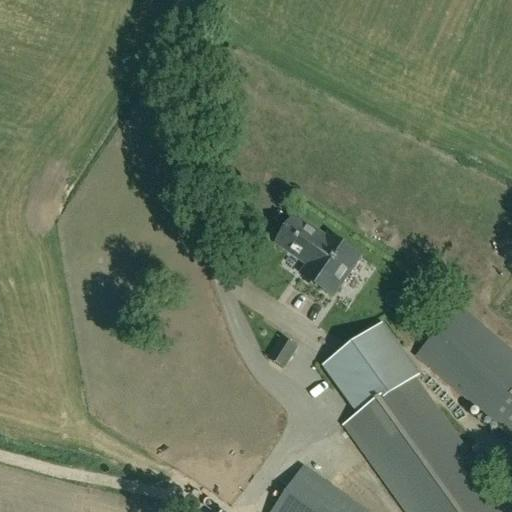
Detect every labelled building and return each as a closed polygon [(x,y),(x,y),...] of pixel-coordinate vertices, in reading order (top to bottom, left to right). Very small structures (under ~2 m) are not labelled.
[(308,265),(327,239),(295,217),(277,243),(308,265)] [(332,297),(360,257),(329,235),(327,239),(308,265),(301,275),(332,297)] [(511,438),(511,351),(460,306),(417,357),(511,438)] [(405,511),(511,511),(436,407),(416,378),(420,376),(383,324),(323,366),(358,415),(343,426),(366,456),(405,511)] [(285,370),(299,347),(282,337),(268,359),(285,370)] [(366,511),(303,468),(273,511),(366,511)]
